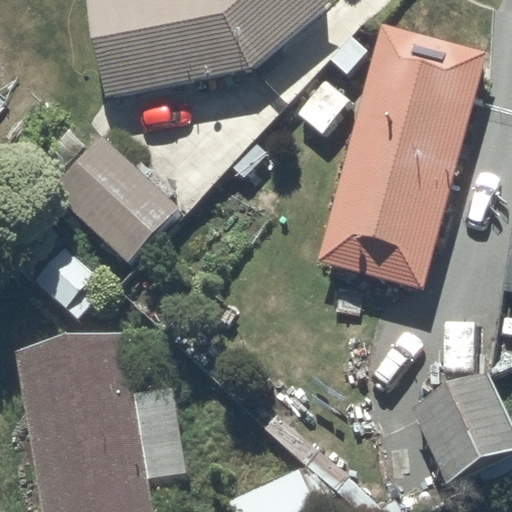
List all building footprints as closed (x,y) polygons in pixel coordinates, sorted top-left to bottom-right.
[(135,0),(90,9),(111,113),(256,81),(335,16),(321,0),(135,0)] [(388,38),(321,276),(426,305),(493,67),(388,38)] [(53,202),(134,277),(185,221),(104,147),(53,202)] [(70,260),(39,294),(82,333),(103,310),(93,300),(102,290),(70,260)] [(23,362),(45,511),(154,511),(151,489),(189,484),(177,397),(139,403),(131,346),(23,362)] [(511,425),(493,384),(415,419),(451,498),(511,469),(511,425)] [(321,511),(307,479),(232,511),(321,511)]
